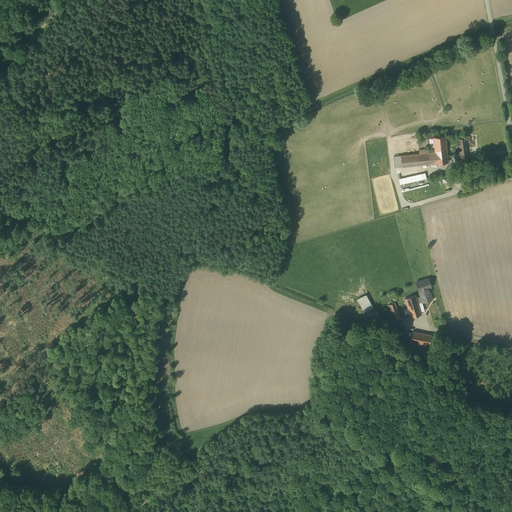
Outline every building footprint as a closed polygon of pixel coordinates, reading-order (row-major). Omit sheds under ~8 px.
[(446,136),(433,137),(435,152),(436,163),(448,162),(446,136)] [(465,138),(458,139),(461,163),(468,163),(465,138)] [(436,163),(435,152),(429,152),(428,149),(419,150),(419,153),(401,155),(402,167),(436,163)] [(394,168),(402,167),(401,155),(393,156),(394,168)] [(425,173),(400,179),(402,185),(427,180),(425,173)] [(428,279),(416,282),(418,290),(419,290),(421,297),(417,298),(418,303),(422,301),(423,303),(432,300),(428,286),(430,286),(428,279)] [(363,312),(373,307),(366,294),(357,299),(363,312)] [(417,298),(416,295),(405,298),(411,317),(422,314),(418,303),(417,298)] [(395,303),(389,305),(394,320),(400,318),(395,303)] [(431,335),(412,331),(410,341),(429,345),(431,335)]
